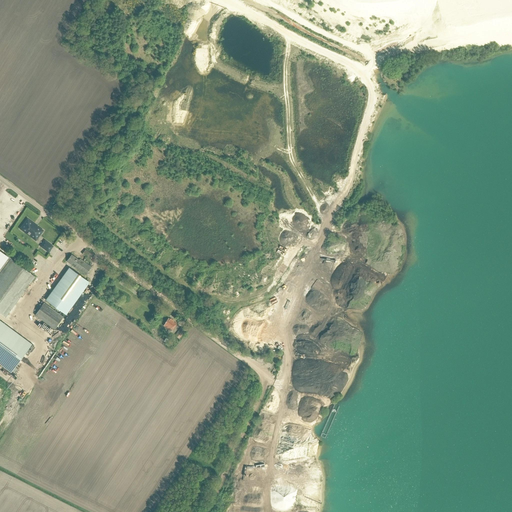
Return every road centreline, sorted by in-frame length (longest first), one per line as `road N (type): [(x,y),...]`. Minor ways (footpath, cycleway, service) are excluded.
road 1 (track): [(273,381),(103,255)]
road 2 (track): [(206,511),(265,377)]
road 3 (unclassified): [(103,255),(0,178)]
